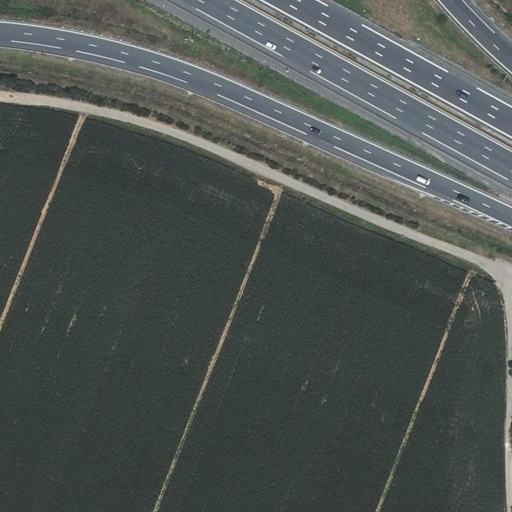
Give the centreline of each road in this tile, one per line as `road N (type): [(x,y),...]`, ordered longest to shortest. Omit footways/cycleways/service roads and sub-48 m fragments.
road 1 (track): [(511,483),(507,268),(95,109),(0,98)]
road 2 (motorway): [(0,31),(188,73),(511,217)]
road 3 (motorway): [(206,0),(511,167)]
road 4 (motorway): [(511,122),(287,0)]
